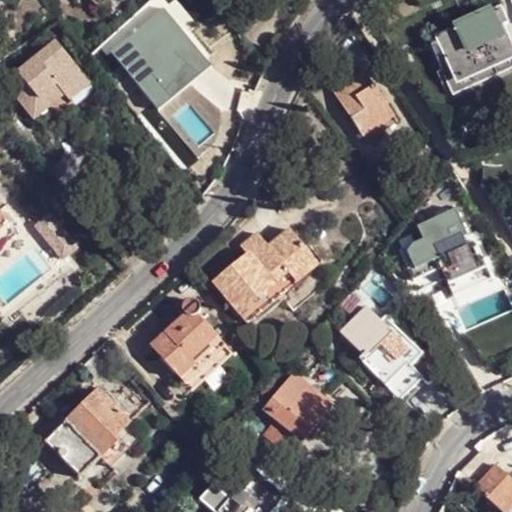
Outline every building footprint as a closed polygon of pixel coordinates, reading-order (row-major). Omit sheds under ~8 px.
[(511,25),(503,8),(437,38),(457,81),(511,55),(511,44),(504,27),(511,25)] [(60,88),(72,101),(91,85),(58,45),(10,84),(31,111),(60,88)] [(374,122),(390,111),(365,72),(334,92),(359,131),(354,135),(359,140),(378,129),(374,122)] [(43,125),(72,101),(60,88),(31,111),(43,125)] [(394,118),(390,111),(374,122),(378,129),(394,118)] [(464,249),(475,244),(471,235),(460,209),(416,227),(421,240),(398,250),(416,293),(437,285),(433,274),(439,272),(444,281),(472,268),(464,249)] [(62,265),(78,251),(47,213),(30,227),(62,265)] [(0,243),(13,232),(0,215),(0,243)] [(296,284),(319,266),(290,229),(269,245),(260,234),(242,247),(249,257),(215,284),(239,314),(289,276),(296,284)] [(486,270),(475,244),(464,249),(472,268),(444,281),(447,286),(486,270)] [(289,276),(239,314),(246,323),(296,284),(289,276)] [(182,379),(193,390),(232,356),(221,344),(198,318),(200,314),(200,312),(200,309),(198,306),(195,304),(193,303),(190,303),(188,304),(185,305),(183,309),(183,312),(183,315),(185,318),(153,347),(182,379)] [(399,339),(393,333),(368,308),(341,334),(362,357),(360,360),(401,401),(424,379),(412,365),(423,355),(404,336),(399,339)] [(398,329),(393,333),(399,339),(404,336),(398,329)] [(314,419),(326,404),(295,378),(267,410),(278,421),(267,435),(287,451),(299,439),(304,441),(319,424),(314,419)] [(46,443),(80,477),(105,455),(121,439),(118,435),(130,425),(99,392),(46,443)] [(332,408),(326,404),(314,419),(319,424),(332,408)] [(226,446),(235,452),(245,439),(238,433),(226,446)] [(130,449),(121,439),(105,455),(114,464),(130,449)] [(466,463),(460,473),(478,489),(503,511),(508,511),(511,508),(511,481),(497,469),(492,473),(484,467),(490,459),(479,448),(466,463)] [(499,466),(490,459),(484,467),(492,473),(497,469),(499,466)] [(264,511),(283,492),(259,471),(222,511),(264,511)] [(273,511),(288,496),(283,492),(264,511),(273,511)]
